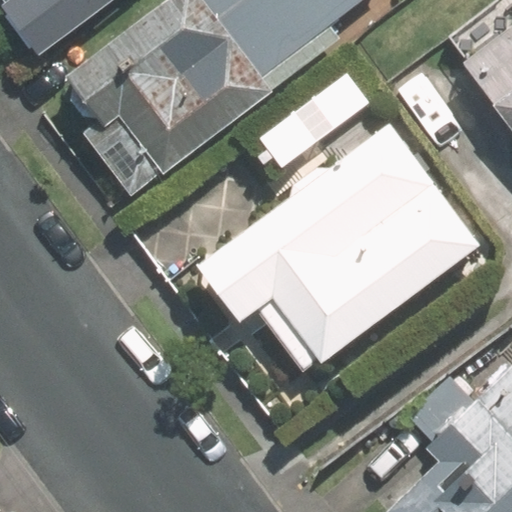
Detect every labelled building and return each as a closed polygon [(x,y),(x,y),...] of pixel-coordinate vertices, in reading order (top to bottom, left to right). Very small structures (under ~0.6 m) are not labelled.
[(118,0),(6,0),(45,53),(118,0)] [(171,0),(81,67),(89,78),(74,89),(93,114),(103,107),(115,124),(98,136),(139,193),(349,38),(337,22),(367,0),(171,0)] [(511,0),(501,0),(453,38),(511,114),(511,0)] [(498,238),(407,116),(221,254),(265,312),(274,305),(322,369),(498,238)] [(511,511),(511,362),(476,394),(453,368),(408,407),(452,458),(393,510),(395,511),(511,511)]
